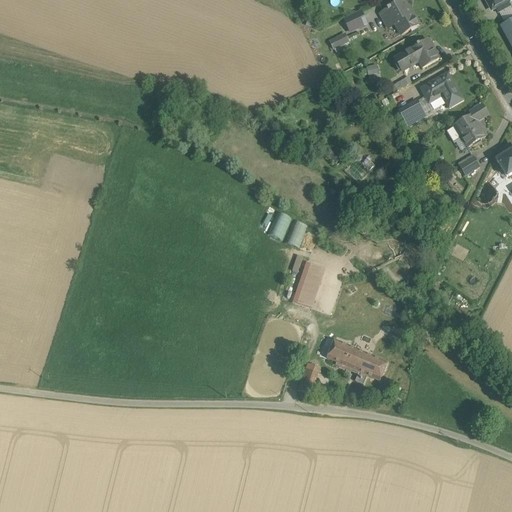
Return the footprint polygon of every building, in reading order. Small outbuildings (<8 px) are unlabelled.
[(503,20),(511,16),(511,0),(486,0),(491,12),(498,9),(503,20)] [(404,2),(390,10),(390,9),(387,11),(387,12),(381,15),(386,26),(394,21),(402,36),(419,25),(412,13),(411,14),(404,2)] [(361,13),(345,21),(351,34),(367,26),(361,13)] [(333,50),(350,42),(345,33),(329,41),(333,50)] [(428,41),(419,46),(419,45),(417,47),(417,48),(395,60),(402,73),(419,63),(423,70),(439,60),(428,41)] [(366,68),(369,77),(379,73),(376,64),(366,68)] [(447,75),(421,90),(426,98),(429,104),(442,97),(446,103),(449,109),(462,101),(447,75)] [(408,78),(394,86),(397,92),(412,84),(408,78)] [(426,98),(417,102),(424,115),(446,103),(442,97),(429,104),(426,98)] [(417,102),(405,109),(413,123),(425,116),(424,115),(417,102)] [(471,117),(454,127),(455,129),(447,133),(455,145),(457,143),(456,142),(461,139),(468,150),(486,139),(481,130),(480,131),(476,124),(488,116),(482,107),(469,114),(471,117)] [(333,149),(325,156),(334,166),(342,159),(333,149)] [(508,149),(498,156),(501,160),(497,162),(507,178),(511,175),(511,152),(511,154),(508,149)] [(474,159),(459,168),(465,177),(480,168),(474,159)] [(507,199),(496,193),(489,207),(500,212),(507,199)] [(294,221),(285,243),(298,248),(307,227),(294,221)] [(303,259),(297,257),(292,272),(298,274),(303,259)] [(324,271),(307,266),(297,294),(314,300),(324,271)] [(314,300),(297,294),(294,304),(311,309),(314,300)] [(350,348),(335,341),(327,359),(342,366),(350,348)] [(387,364),(350,348),(342,366),(359,373),(356,382),(363,386),(367,377),(380,382),(387,364)] [(319,373),(306,369),(298,391),(311,396),(319,373)]
